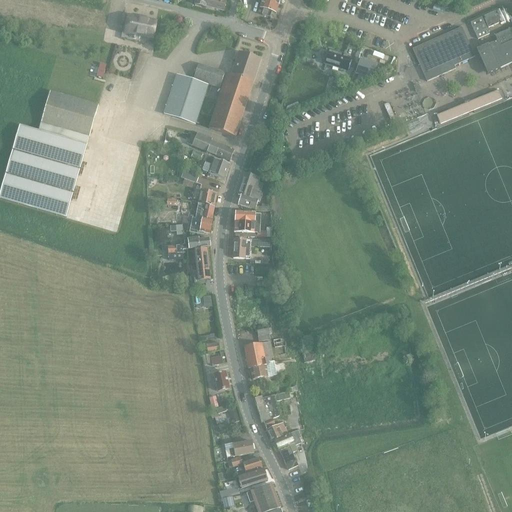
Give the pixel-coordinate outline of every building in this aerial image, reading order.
[(195,0),(194,5),(205,8),(205,7),(223,11),(226,1),(225,1),(224,0),(195,0)] [(270,18),(272,13),(275,14),(276,14),(278,8),(280,0),(262,0),(260,9),(263,10),(262,15),(270,18)] [(500,11),(500,10),(484,17),(489,28),(505,21),(505,22),(510,20),(505,9),(500,11)] [(125,34),(153,40),(156,22),(129,16),(125,34)] [(482,18),(470,23),(472,28),(478,40),(489,34),(482,18)] [(461,28),(429,42),(419,47),(412,50),(427,82),(455,70),(454,67),(475,57),(461,28)] [(511,28),(495,36),(497,41),(478,50),(489,74),(511,63),(511,28)] [(348,70),(351,62),(342,59),(343,56),(328,52),(325,63),(332,65),(332,67),(339,69),(340,67),(348,70)] [(224,84),(209,129),(235,138),(261,60),(239,53),(231,75),(198,65),(194,80),(220,89),(222,84),(224,84)] [(360,60),(355,74),(359,75),(366,78),(373,74),(376,65),(360,60)] [(99,69),(97,77),(103,78),(104,71),(106,65),(100,63),(99,69)] [(195,125),(208,86),(177,76),(164,115),(195,125)] [(432,119),(436,129),(506,100),(502,90),(432,119)] [(50,93),(41,124),(89,137),(98,107),(50,93)] [(422,105),(400,113),(403,122),(425,114),(422,105)] [(0,194),(0,199),(66,218),(87,146),(20,127),(0,194)] [(230,162),(234,151),(212,142),(212,140),(197,134),(192,147),(230,162)] [(191,157),(200,161),(203,155),(193,151),(191,157)] [(205,156),(203,162),(212,165),(208,174),(221,179),(225,180),(230,165),(228,165),(205,156)] [(183,171),(181,179),(196,184),(198,177),(183,171)] [(259,193),(262,185),(258,184),(259,179),(245,174),(238,195),(240,196),(237,205),(255,211),(258,202),(259,202),(262,194),(259,193)] [(196,213),(212,216),(214,207),(216,195),(199,191),(197,204),(198,204),(196,213)] [(157,207),(158,206),(166,207),(176,207),(176,200),(158,200),(147,199),(147,208),(157,207)] [(181,224),(188,225),(187,233),(203,236),(204,234),(210,235),(212,221),(211,220),(212,216),(196,213),(195,219),(189,218),(182,216),(181,224)] [(235,214),(234,233),(235,233),(235,237),(257,238),(266,238),(266,233),(259,233),(260,215),(255,215),(235,214)] [(183,251),(210,247),(209,239),(199,241),(198,238),(184,240),(185,246),(168,247),(168,254),(183,254),(183,251)] [(270,239),(264,240),(257,239),(256,241),(234,240),(233,259),(250,260),(251,247),(256,247),(256,248),(263,248),(271,249),(270,239)] [(207,249),(195,251),(187,251),(188,258),(196,257),(197,273),(194,273),(195,285),(206,284),(205,280),(210,280),(207,249)] [(271,329),(257,331),(259,342),(270,340),(269,335),(272,335),(271,329)] [(273,333),(275,346),(285,344),(283,332),(273,333)] [(202,355),(208,354),(220,351),(219,343),(206,346),(200,347),(202,355)] [(270,343),(244,348),(248,370),(250,369),(253,380),(268,378),(277,376),(274,362),(271,363),(271,358),(273,358),(270,343)] [(311,348),(301,351),(304,364),(314,362),(311,348)] [(210,365),(208,355),(202,356),(204,366),(210,365)] [(221,357),(210,359),(212,367),(223,365),(221,357)] [(230,390),(226,373),(214,376),(218,392),(230,390)] [(275,403),(290,399),(291,399),(291,397),(296,397),(296,393),(297,392),(296,386),(294,386),(294,388),(287,389),(288,393),(275,396),(263,399),(262,397),(254,398),(256,405),(261,423),(263,423),(267,431),(269,436),(285,429),(286,428),(285,424),(276,427),(272,419),(279,417),(275,403)] [(212,409),(218,407),(216,397),(209,399),(212,409)] [(233,407),(229,409),(228,407),(225,409),(225,408),(217,411),(217,412),(218,415),(228,411),(233,424),(239,422),(233,407)] [(221,417),(215,419),(217,425),(223,423),(221,417)] [(285,429),(269,436),(272,442),(274,441),(278,451),(279,451),(288,471),(296,467),(297,467),(292,454),(295,453),(293,448),(292,447),(294,447),(297,445),(301,444),(298,437),(301,436),(300,430),(296,431),(289,434),(287,435),(285,429)] [(225,451),(226,459),(227,462),(241,459),(240,456),(254,454),(251,442),(233,446),(232,443),(224,446),(225,451)] [(240,476),(246,474),(262,469),(259,458),(243,463),(241,459),(227,462),(229,469),(232,468),(237,467),(240,476)] [(238,478),(242,489),(267,481),(264,470),(238,478)] [(250,504),(257,502),(260,511),(269,511),(277,509),(269,487),(253,492),(250,493),(250,494),(247,495),(250,504)]
